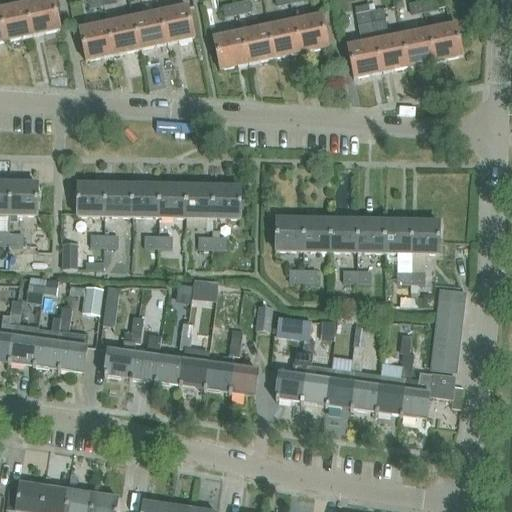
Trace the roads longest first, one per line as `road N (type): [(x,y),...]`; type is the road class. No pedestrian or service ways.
road 1 (residential): [(496,135),(0,100)]
road 2 (residential): [(463,507),(324,486),(96,425),(0,411)]
road 3 (residential): [(463,507),(491,298),(496,135)]
road 4 (residential): [(496,135),(504,0)]
